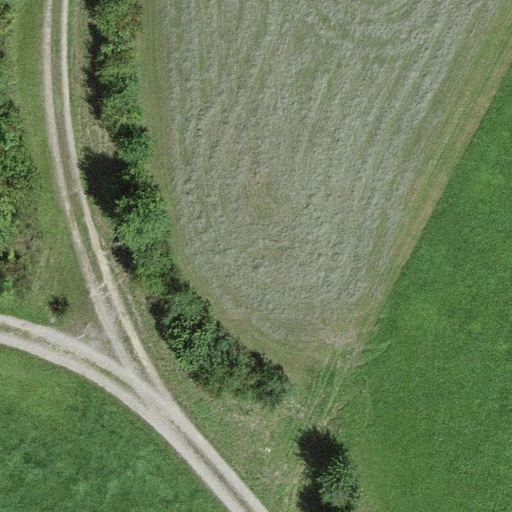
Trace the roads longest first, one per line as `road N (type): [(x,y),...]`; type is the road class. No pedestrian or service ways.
road 1 (track): [(263,511),(396,250),(511,54)]
road 2 (track): [(64,0),(64,142),(134,374)]
road 3 (track): [(0,332),(134,374),(254,511)]
